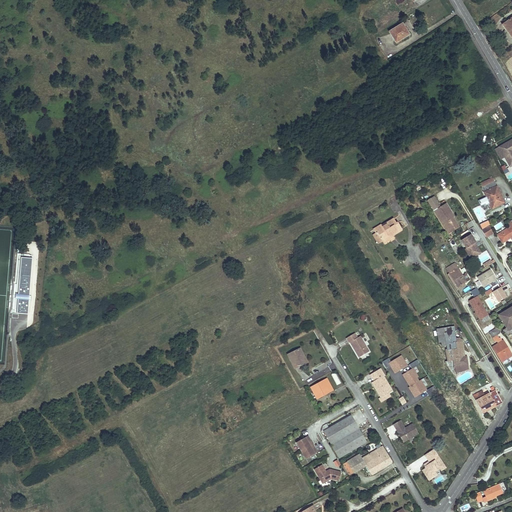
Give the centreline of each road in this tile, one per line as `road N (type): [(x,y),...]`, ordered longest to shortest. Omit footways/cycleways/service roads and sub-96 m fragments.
road 1 (residential): [(332,352),(427,511)]
road 2 (residential): [(441,511),(511,401)]
